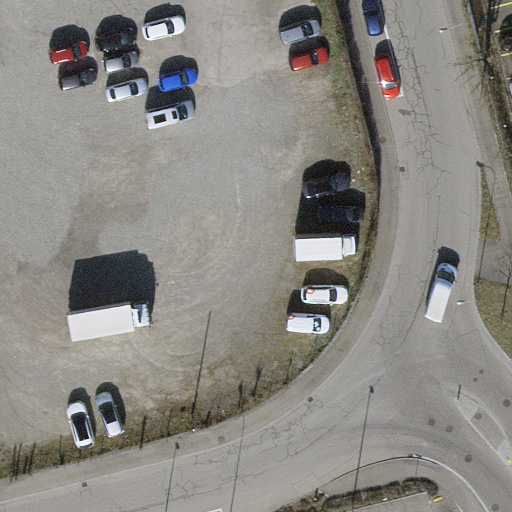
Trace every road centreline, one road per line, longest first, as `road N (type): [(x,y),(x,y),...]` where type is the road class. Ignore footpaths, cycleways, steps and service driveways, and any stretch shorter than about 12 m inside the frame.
road 1 (residential): [(397,362),(437,248),(437,144),(401,0)]
road 2 (residential): [(126,511),(270,473),(333,429),(397,362)]
road 3 (residential): [(511,456),(487,427),(397,362)]
road 4 (unknown): [(0,236),(33,359)]
